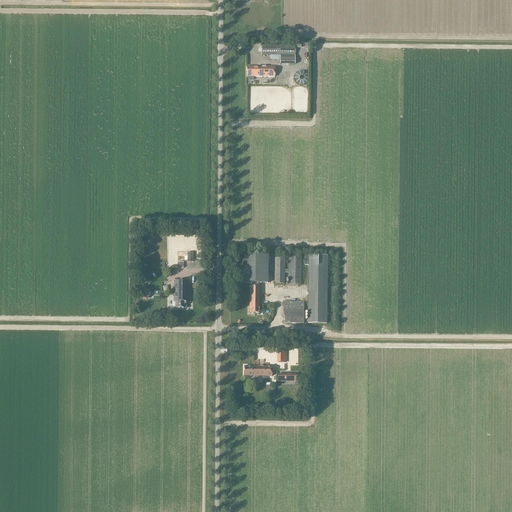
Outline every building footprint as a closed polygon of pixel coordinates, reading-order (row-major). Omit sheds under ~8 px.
[(280,55),(280,64),(295,65),(295,45),(262,44),(261,55),(280,55)] [(275,77),(275,67),(247,66),(247,76),(275,77)] [(268,283),(268,254),(242,253),(242,283),(250,283),(250,313),(260,313),(260,283),(268,283)] [(301,285),(302,255),(289,255),(288,269),(285,269),(285,258),(275,258),(274,284),(285,284),(285,273),(288,273),(288,284),(301,285)] [(327,256),(308,255),(308,324),(326,324),(327,256)] [(189,302),(189,281),(174,281),(174,301),(176,301),(176,307),(185,308),(185,301),(189,302)] [(304,323),(304,302),(284,302),(284,323),(304,323)] [(272,376),(272,366),(244,366),(244,376),(272,376)]
